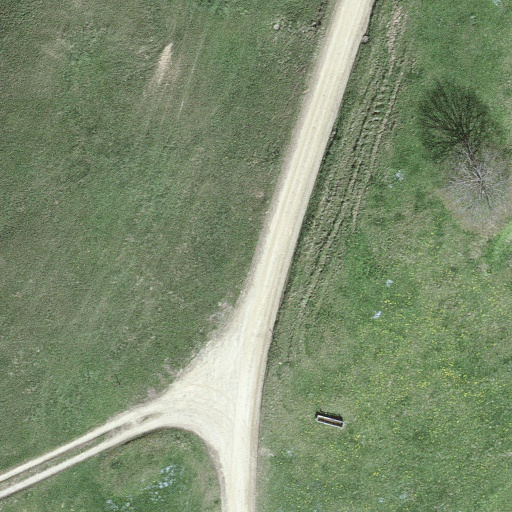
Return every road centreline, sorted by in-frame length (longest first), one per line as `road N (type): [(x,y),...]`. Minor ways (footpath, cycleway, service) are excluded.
road 1 (track): [(235,511),(240,394),(307,133),(351,0)]
road 2 (track): [(0,489),(152,420),(240,394)]
